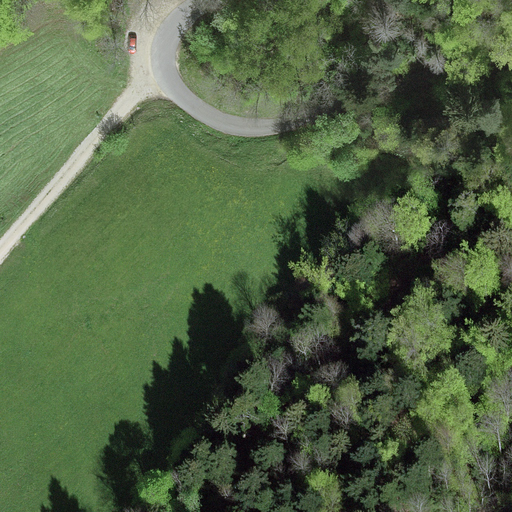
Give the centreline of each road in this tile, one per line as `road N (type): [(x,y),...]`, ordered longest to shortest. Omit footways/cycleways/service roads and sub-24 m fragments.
road 1 (track): [(219,511),(436,241),(511,128)]
road 2 (unclassified): [(202,0),(166,29),(164,70),(202,113),(244,126),(284,123),(511,54)]
road 3 (track): [(164,70),(0,247)]
